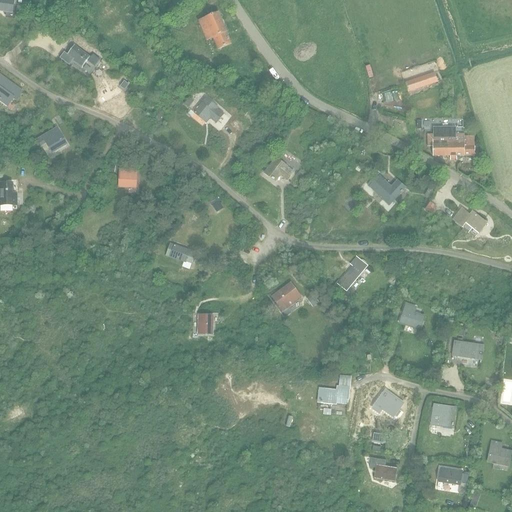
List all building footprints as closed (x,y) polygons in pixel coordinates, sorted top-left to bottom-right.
[(88,0),(85,2),(90,11),(106,0),(111,7),(121,0),(88,0)] [(174,7),(167,11),(171,17),(177,12),(174,7)] [(231,44),(224,26),(218,12),(198,20),(207,41),(213,38),(218,50),(231,44)] [(64,52),(60,58),(69,65),(73,60),(82,68),(90,57),(74,45),(67,54),(64,52)] [(152,52),(147,45),(142,49),(148,55),(152,52)] [(93,54),(88,61),(95,66),(99,59),(93,54)] [(404,82),(404,83),(408,93),(437,83),(434,73),(434,72),(404,82)] [(0,99),(8,105),(13,98),(16,100),(22,92),(0,75),(0,99)] [(124,80),(120,86),(124,90),(129,84),(124,80)] [(184,104),(189,108),(195,101),(190,97),(184,104)] [(210,118),(216,123),(224,114),(217,108),(217,109),(213,107),(215,105),(206,97),(201,103),(202,104),(194,113),(203,120),(207,115),(210,117),(210,118)] [(52,152),(66,144),(57,129),(38,140),(41,145),(46,142),(52,152)] [(432,134),(427,134),(427,146),(433,146),(433,153),(433,156),(438,156),(475,156),(474,145),(474,136),(464,137),(464,134),(457,134),(457,129),(432,129),(432,134)] [(257,154),(262,158),(266,153),(260,149),(257,154)] [(264,173),(275,181),(280,175),(287,180),(293,172),(286,167),(286,166),(276,158),(264,173)] [(119,186),(136,187),(137,170),(120,169),(119,186)] [(381,197),(390,205),(394,200),(404,188),(397,181),(391,187),(380,177),(370,187),(381,197)] [(13,194),(12,183),(0,183),(0,205),(17,205),(17,194),(13,194)] [(429,186),(424,195),(429,198),(434,189),(429,186)] [(211,203),(217,212),(223,209),(217,200),(211,203)] [(424,210),(432,214),(437,207),(429,202),(424,210)] [(453,220),(461,226),(465,221),(479,232),(486,223),(472,212),(470,215),(462,209),(456,217),(453,220)] [(170,257),(185,263),(186,262),(192,264),(195,254),(189,252),(190,251),(174,245),(170,257)] [(351,264),(353,266),(350,271),(339,284),(347,290),(358,277),(367,266),(365,265),(366,263),(366,262),(365,261),(364,261),(363,260),(362,260),(361,261),(357,257),(351,264)] [(291,283),(275,294),(286,309),(302,298),(291,283)] [(335,289),(342,295),(345,293),(337,286),(335,289)] [(313,294),(307,299),(312,306),(318,302),(313,294)] [(400,323),(420,330),(424,316),(413,313),(415,307),(406,304),(400,323)] [(198,334),(212,334),(213,316),(198,316),(198,334)] [(457,326),(456,334),(464,335),(465,327),(457,326)] [(452,355),(481,360),(483,346),(455,341),(452,355)] [(319,399),(349,402),(350,388),(341,387),(341,381),(329,380),(328,386),(321,385),(319,399)] [(374,404),(372,407),(380,413),(382,410),(393,417),(394,415),(396,417),(401,411),(399,409),(403,403),(385,389),(374,404)] [(431,425),(453,428),(456,408),(434,405),(431,425)] [(374,433),(372,442),(382,443),(384,434),(374,433)] [(499,450),(501,444),(491,442),(487,462),(508,466),(511,452),(499,450)] [(371,458),(370,467),(376,468),(374,479),(395,482),(397,468),(385,466),(386,460),(377,459),(371,458)] [(462,472),(439,468),(437,482),(460,486),(462,472)] [(471,500),(469,506),(475,509),(477,502),(480,496),(474,494),(471,500)]
